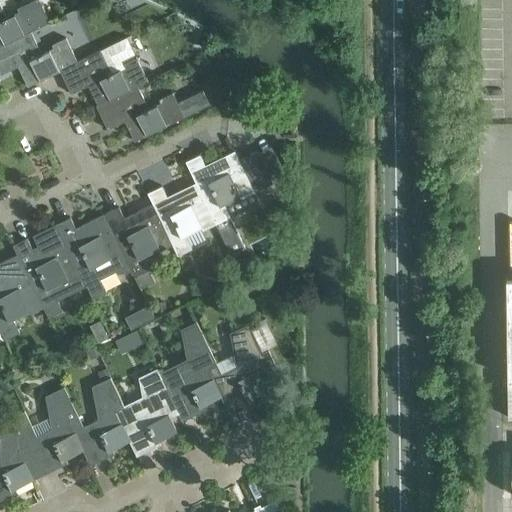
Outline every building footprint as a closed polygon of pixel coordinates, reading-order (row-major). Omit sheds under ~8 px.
[(0,45),(31,30),(32,31),(51,22),(40,0),(33,0),(17,8),(19,11),(7,17),(0,1),(0,45)] [(28,86),(41,80),(60,71),(60,70),(78,61),(66,37),(52,44),(54,47),(42,53),(32,31),(31,30),(0,45),(0,72),(1,74),(18,66),(28,86)] [(202,45),(204,46),(209,49),(215,37),(208,33),(202,45)] [(60,70),(60,71),(71,94),(88,85),(98,104),(98,105),(138,86),(149,81),(127,37),(78,61),(60,70)] [(98,104),(96,105),(108,129),(125,121),(135,141),(210,105),(203,90),(178,102),(173,92),(159,99),(161,103),(149,108),(138,86),(98,105),(98,104)] [(187,161),(186,162),(196,183),(197,183),(216,224),(231,255),(245,249),(230,218),(224,204),(240,197),(242,200),(255,193),(273,185),(271,181),(271,179),(258,152),(240,161),(236,152),(211,163),(213,167),(208,169),(206,166),(201,155),(187,161)] [(203,231),(216,224),(197,183),(196,183),(173,194),(175,198),(169,200),(163,186),(148,193),(153,204),(154,203),(174,245),(173,245),(178,256),(193,249),(193,248),(206,242),(207,239),(203,231)] [(119,206),(105,213),(125,255),(133,271),(135,277),(136,277),(140,285),(141,288),(155,281),(154,278),(150,270),(143,257),(159,249),(160,251),(173,245),(174,245),(154,203),(153,204),(130,215),(131,218),(126,221),(124,217),(119,206)] [(71,216),(56,223),(82,276),(86,286),(87,287),(93,298),(107,291),(101,280),(117,272),(118,274),(133,271),(125,255),(105,213),(81,224),(83,228),(77,230),(76,227),(71,216)] [(27,237),(13,243),(17,253),(18,253),(43,308),(44,308),(49,317),(63,310),(58,300),(86,286),(82,276),(56,223),(33,234),(39,248),(34,251),(27,237)] [(31,314),(43,308),(18,253),(17,253),(0,261),(0,326),(1,329),(6,340),(20,333),(14,320),(30,312),(31,314)] [(248,255),(235,261),(242,275),(255,270),(255,269),(248,255)] [(255,272),(234,282),(241,297),(262,287),(255,272)] [(201,284),(197,286),(201,294),(209,290),(207,286),(201,284)] [(100,320),(90,325),(94,333),(98,342),(109,337),(100,320)] [(163,366),(158,369),(161,376),(179,413),(179,414),(182,421),(203,410),(201,407),(221,397),(208,368),(217,363),(196,320),(187,325),(193,337),(184,342),(187,358),(164,369),(163,366)] [(221,373),(217,363),(208,368),(221,397),(229,411),(250,401),(248,397),(269,387),(264,377),(278,370),(269,350),(263,353),(249,324),(230,333),(237,365),(221,373)] [(171,417),(179,414),(179,413),(161,376),(157,368),(139,377),(145,410),(130,417),(126,408),(116,412),(130,441),(137,456),(158,446),(156,442),(178,431),(171,417)] [(110,451),(130,441),(116,412),(126,408),(111,377),(92,386),(98,419),(83,426),(79,417),(69,421),(83,450),(90,465),(111,455),(110,451)] [(31,475),(32,475),(83,450),(69,421),(79,417),(64,386),(45,395),(52,428),(37,435),(32,426),(23,430),(30,445),(19,451),(31,475)] [(33,479),(32,475),(31,475),(19,451),(30,445),(23,430),(32,426),(25,410),(0,421),(0,451),(1,457),(0,457),(0,500),(14,493),(12,489),(33,479)] [(253,510),(253,511),(278,511),(279,506),(276,499),(253,510)]
